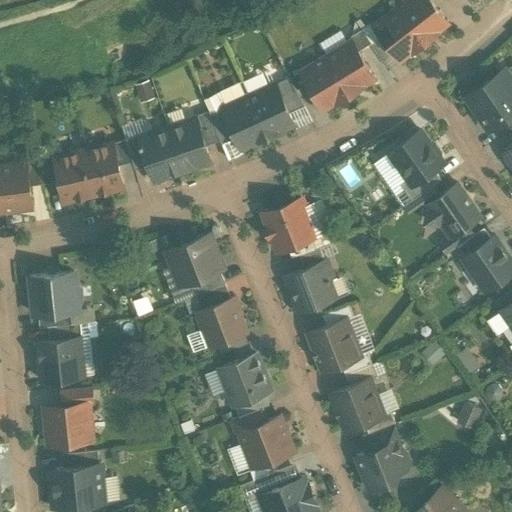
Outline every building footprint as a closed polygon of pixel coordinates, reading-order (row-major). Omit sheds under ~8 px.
[(403,0),(398,5),(425,40),(426,40),(438,30),(448,21),(431,0),(403,0)] [(425,40),(398,5),(375,23),(374,23),(383,35),(401,58),(411,50),(424,41),(425,40)] [(373,19),(362,28),(372,41),(372,42),(383,35),(374,23),(375,23),(373,19)] [(362,28),(349,36),(351,39),(352,39),(358,49),(372,41),(362,28)] [(351,39),(327,54),(349,91),(374,76),(358,49),(352,39),(351,39)] [(327,54),(302,69),(324,106),(349,91),(327,54)] [(511,78),(505,69),(506,68),(505,67),(465,95),(489,129),(502,119),(511,112),(511,78)] [(290,76),(276,82),(290,111),(305,104),(290,76)] [(276,82),(250,94),(269,137),(275,134),(275,133),(281,130),(283,127),(294,122),(290,111),(276,82)] [(269,137),(250,94),(223,106),(236,136),(241,146),(253,141),(257,142),(263,139),(263,140),(269,137)] [(210,112),(220,139),(221,142),(236,136),(223,106),(210,112)] [(210,112),(209,109),(195,114),(196,117),(197,117),(206,144),(220,139),(210,112)] [(511,112),(502,119),(509,130),(511,128),(511,112)] [(196,117),(168,126),(183,168),(191,165),(190,164),(195,162),(196,164),(211,159),(206,144),(197,117),(196,117)] [(141,135),(140,136),(149,163),(154,178),(169,173),(168,171),(174,169),(174,171),(183,168),(168,126),(141,135)] [(420,128),(389,150),(408,177),(412,183),(434,168),(432,164),(441,158),(420,128)] [(140,132),(126,137),(133,161),(135,168),(149,163),(140,136),(141,135),(140,132)] [(126,138),(113,141),(119,164),(133,161),(126,137),(126,138)] [(113,141),(84,148),(94,193),(124,186),(119,164),(113,141)] [(511,142),(503,149),(511,162),(511,142)] [(84,148),(54,154),(60,180),(65,199),(94,193),(84,148)] [(54,154),(42,157),(41,155),(45,182),(60,180),(54,154)] [(41,155),(25,157),(26,161),(27,161),(30,184),(45,182),(41,155)] [(26,161),(0,164),(0,181),(3,208),(32,205),(30,184),(27,161),(26,161)] [(434,168),(412,183),(408,177),(401,183),(412,198),(441,178),(434,168)] [(457,181),(428,202),(429,204),(427,218),(441,221),(450,233),(451,234),(467,223),(480,214),(457,181)] [(302,196),(262,212),(268,226),(266,227),(269,235),(271,234),(277,249),(313,235),(309,225),(317,223),(310,204),(306,205),(302,196)] [(467,223),(451,234),(450,233),(440,240),(448,251),(458,245),(474,233),(467,223)] [(474,233),(458,245),(464,254),(491,236),(484,226),(474,233)] [(210,232),(167,249),(180,282),(190,278),(220,267),(223,266),(210,232)] [(464,254),(463,255),(475,272),(478,270),(488,284),(484,286),(486,288),(511,269),(511,259),(494,234),(491,236),(464,254)] [(320,245),(299,253),(304,267),(325,259),(320,245)] [(304,267),(287,274),(300,309),(335,295),(328,278),(335,275),(328,258),(325,259),(304,267)] [(220,267),(190,278),(196,294),(225,282),(220,267)] [(74,270),(30,275),(34,312),(38,312),(70,309),(78,308),(78,302),(81,298),(80,288),(76,284),(74,270)] [(225,282),(196,294),(201,308),(231,296),(225,282)] [(201,308),(198,309),(199,311),(198,314),(203,327),(206,328),(211,343),(212,343),(246,330),(239,311),(241,310),(235,295),(231,296),(201,308)] [(511,298),(501,307),(511,322),(511,298)] [(349,303),(322,313),(326,324),(345,317),(346,318),(354,315),(349,303)] [(70,309),(38,312),(40,326),(48,325),(72,323),(70,309)] [(326,324),(309,331),(323,368),(341,362),(360,354),(359,353),(346,318),(345,317),(326,324)] [(72,323),(48,325),(49,339),(79,336),(80,337),(85,336),(83,321),(72,323)] [(203,327),(188,332),(195,349),(211,343),(206,328),(203,327)] [(49,339),(37,340),(42,378),(84,374),(80,337),(79,336),(49,339)] [(437,338),(424,349),(433,361),(446,350),(437,338)] [(467,345),(456,352),(470,372),(480,364),(467,345)] [(360,354),(341,362),(345,373),(372,362),(367,350),(359,353),(360,354)] [(256,351),(220,365),(235,402),(264,391),(271,388),(256,351)] [(372,362),(345,373),(349,384),(368,376),(369,378),(377,374),(372,362)] [(349,384),(332,391),(346,428),(364,421),(383,414),(382,413),(369,378),(368,376),(349,384)] [(91,385),(59,388),(61,403),(88,400),(88,402),(92,401),(91,385)] [(264,391),(235,402),(239,414),(262,405),(268,402),(264,391)] [(61,403),(45,405),(49,442),(73,439),(77,442),(80,438),(92,437),(88,402),(88,400),(61,403)] [(479,409),(466,402),(458,419),(472,425),(479,409)] [(239,414),(231,417),(235,428),(240,430),(239,429),(267,418),(262,405),(239,414)] [(383,414),(364,421),(368,432),(392,423),(395,422),(391,409),(382,413),(383,414)] [(267,418),(239,429),(240,430),(253,463),(253,464),(268,458),(294,448),(280,413),(267,418)] [(368,432),(362,435),(368,450),(397,438),(392,423),(368,432)] [(368,450),(357,454),(367,482),(377,478),(385,481),(395,477),(399,470),(406,467),(410,459),(407,451),(402,449),(397,438),(368,450)] [(98,449),(62,452),(63,466),(99,463),(98,449)] [(268,458),(253,464),(253,463),(250,468),(253,477),(272,470),(268,458)] [(63,466),(57,467),(52,473),(55,505),(103,500),(99,463),(63,466)] [(272,470),(253,477),(259,492),(283,482),(277,468),(272,470)] [(283,482),(259,492),(267,511),(306,511),(317,508),(304,474),(283,482)] [(462,511),(462,509),(440,486),(412,511),(462,511)]
